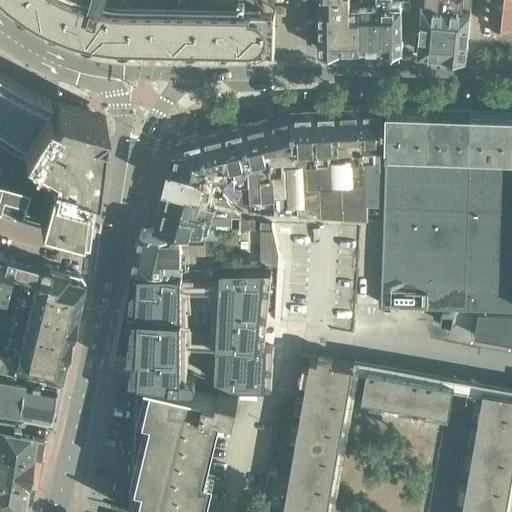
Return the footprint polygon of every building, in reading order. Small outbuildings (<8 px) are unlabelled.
[(27,16),(28,16),(37,21),(50,28),(71,36),(81,39),(82,39),(110,37),(90,0),(6,0),(7,1),(16,7),(16,9),(17,11),(18,12),(19,13),(20,14),(22,15),(24,16),(27,16)] [(94,43),(96,42),(107,44),(117,45),(120,47),(130,48),(132,46),(151,46),(162,46),(184,47),(186,48),(188,49),(189,50),(192,50),(193,50),(196,49),(197,49),(198,48),(200,47),(217,47),(219,49),(221,49),(222,50),(224,50),(225,50),(226,50),(229,50),(230,49),(232,47),(250,48),(252,49),(253,50),(255,50),(257,51),(259,51),(261,50),(264,49),(265,48),(275,48),(276,8),(264,8),(262,4),(261,3),(259,1),(258,0),(179,0),(176,3),(175,4),(174,6),(154,5),(127,6),(127,24),(127,25),(126,27),(126,28),(125,29),(125,31),(123,32),(122,34),(121,34),(121,35),(119,36),(118,36),(117,36),(115,36),(110,37),(82,39),(81,39),(83,41),(84,42),(86,43),(88,44),(89,44),(92,44),(94,43)] [(127,24),(127,6),(127,0),(90,0),(110,37),(115,36),(117,36),(118,36),(119,36),(121,35),(121,34),(122,34),(123,32),(125,31),(125,29),(126,28),(126,27),(127,25),(127,24)] [(319,0),(320,17),(360,16),(360,0),(319,0)] [(360,0),(360,16),(361,47),(362,47),(363,47),(363,48),(369,52),(376,52),(383,48),(383,47),(384,47),(384,46),(402,46),(402,3),(410,3),(410,0),(360,0)] [(417,25),(414,48),(419,49),(443,50),(447,0),(425,0),(425,3),(423,3),(421,26),(417,25)] [(447,0),(443,50),(467,51),(471,0),(447,0)] [(511,0),(481,0),(480,19),(511,22),(511,0)] [(339,48),(339,47),(361,47),(360,16),(320,17),(320,49),(325,49),(334,49),(334,48),(339,48)] [(50,95),(30,85),(30,86),(29,85),(11,75),(0,68),(0,150),(31,170),(50,160),(85,125),(98,114),(99,113),(103,110),(97,108),(57,96),(50,108),(44,105),(50,95)] [(511,107),(389,104),(389,103),(388,104),(388,105),(386,105),(386,104),(384,104),(385,148),(382,219),(384,220),(382,303),(511,307),(511,311),(479,311),(476,325),(475,335),(511,341),(511,107)] [(364,190),(361,104),(338,105),(340,149),(354,149),(354,156),(351,159),(340,159),(341,185),(343,185),(343,209),(344,209),(343,218),(366,219),(364,190)] [(385,148),(384,104),(361,104),(364,190),(366,219),(382,219),(385,148)] [(340,149),(338,105),(315,107),(319,188),(320,216),(340,217),(340,199),(336,199),(336,185),(341,185),(340,159),(329,160),(326,157),(326,150),(340,149)] [(319,188),(315,107),(307,107),(296,108),(298,204),(298,215),(320,216),(319,188)] [(298,204),(296,108),(278,109),(278,118),(270,118),(270,116),(269,116),(269,123),(274,201),(275,214),(293,215),(292,204),(298,204)] [(98,114),(85,125),(50,160),(31,170),(27,185),(29,186),(22,211),(23,211),(22,212),(42,217),(41,221),(40,221),(40,223),(87,236),(93,183),(84,181),(85,174),(94,177),(98,140),(99,121),(103,121),(102,114),(100,115),(98,114)] [(269,116),(245,122),(250,178),(251,202),(274,201),(269,123),(269,116)] [(234,178),(250,178),(245,122),(225,128),(229,175),(234,175),(234,178)] [(225,128),(203,133),(204,163),(208,167),(211,168),(216,168),(216,170),(221,175),(229,175),(225,128)] [(169,162),(168,164),(203,172),(208,167),(204,163),(203,133),(182,138),(184,144),(178,150),(173,148),(169,163),(169,162)] [(211,168),(208,167),(203,172),(168,164),(169,164),(165,181),(164,181),(210,192),(212,186),(220,179),(211,168)] [(29,186),(27,185),(1,178),(0,181),(0,205),(12,209),(22,212),(23,211),(22,211),(29,186)] [(164,182),(164,183),(161,195),(165,196),(163,203),(211,213),(232,215),(239,212),(226,197),(218,197),(218,195),(210,192),(164,181),(164,182)] [(153,228),(190,228),(242,229),(242,221),(242,216),(239,212),(232,215),(211,213),(163,203),(163,206),(159,205),(154,225),(153,228)] [(260,220),(260,229),(271,229),(271,221),(270,221),(260,220)] [(242,229),(255,229),(258,229),(254,221),(242,221),(242,229)] [(141,228),(137,246),(133,264),(139,264),(183,264),(221,263),(221,246),(220,237),(191,238),(190,228),(153,228),(141,228)] [(274,229),(261,229),(261,253),(279,253),(274,229)] [(0,312),(11,270),(23,274),(27,259),(5,253),(5,254),(0,252),(0,312)] [(27,259),(23,274),(22,280),(80,294),(83,281),(84,282),(84,280),(83,280),(80,275),(80,274),(78,273),(78,274),(69,272),(69,271),(51,267),(52,265),(42,263),(42,262),(40,262),(27,259)] [(133,264),(121,321),(112,367),(182,378),(214,384),(241,388),(272,388),(275,324),(279,263),(261,264),(221,263),(183,264),(139,264),(133,264)] [(22,280),(16,302),(76,316),(81,295),(80,294),(22,280)] [(511,511),(511,308),(393,305),(391,313),(312,299),(274,511),(511,511)] [(76,316),(16,302),(11,322),(25,325),(71,336),(76,316)] [(11,322),(6,343),(66,357),(66,356),(63,356),(66,344),(63,344),(64,340),(69,341),(70,338),(71,336),(25,325),(11,322)] [(66,357),(6,343),(4,352),(0,350),(0,369),(5,371),(5,367),(43,376),(44,374),(57,377),(57,378),(60,379),(61,376),(60,375),(64,359),(65,359),(66,357)] [(240,390),(216,385),(211,383),(210,388),(147,374),(143,393),(139,393),(132,508),(130,508),(129,509),(142,511),(205,511),(209,498),(215,471),(208,469),(223,405),(235,408),(240,390)] [(0,409),(47,417),(51,417),(51,414),(54,412),(55,406),(53,403),(54,396),(58,394),(59,386),(0,376),(0,409)] [(0,454),(16,457),(16,454),(31,456),(31,455),(42,457),(45,439),(34,437),(35,436),(21,434),(20,434),(21,429),(14,428),(15,423),(0,422),(0,421),(0,454)] [(0,479),(2,480),(2,477),(28,482),(28,476),(35,477),(38,475),(39,468),(37,465),(38,457),(42,457),(31,455),(31,456),(16,454),(16,457),(0,454),(0,479)] [(0,508),(1,509),(2,503),(23,507),(26,485),(27,485),(28,482),(2,477),(2,480),(0,479),(0,508)]
